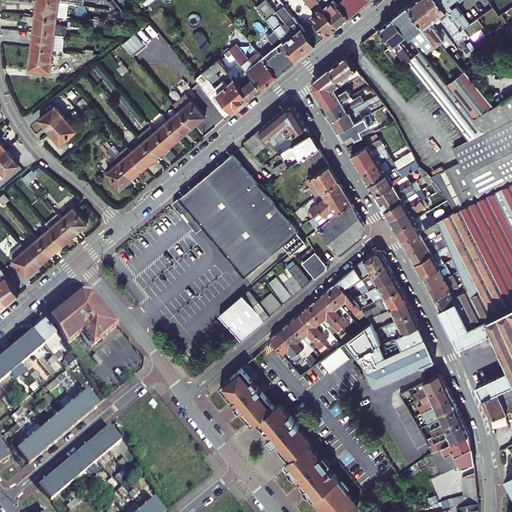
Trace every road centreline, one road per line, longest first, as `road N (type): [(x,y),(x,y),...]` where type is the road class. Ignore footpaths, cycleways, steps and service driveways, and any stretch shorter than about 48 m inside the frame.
road 1 (residential): [(385,229),(479,421),(490,511)]
road 2 (residential): [(183,398),(385,229)]
road 3 (tertiary): [(295,81),(120,228)]
road 4 (residential): [(164,366),(3,502)]
road 5 (residential): [(0,83),(28,139),(120,228)]
road 6 (residential): [(295,81),(385,229)]
road 7 (residential): [(81,262),(164,366)]
road 8 (tertiary): [(396,0),(295,81)]
